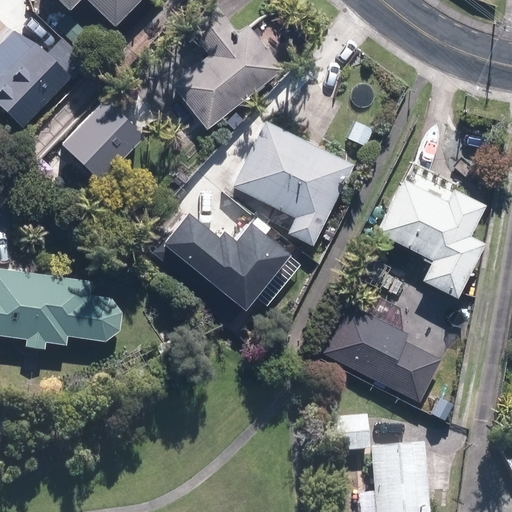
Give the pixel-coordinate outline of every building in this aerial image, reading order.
[(70,0),(101,30),(131,0),(42,0),(56,14),(69,0),(70,0)] [(199,132),(277,71),(242,26),(230,35),(213,14),(203,2),(174,25),(201,58),(163,87),(199,132)] [(41,57),(22,39),(0,62),(0,115),(15,129),(79,61),(57,40),(52,46),(41,57)] [(89,185),(132,140),(94,103),(51,148),(89,185)] [(352,119),(342,138),(362,148),(372,129),(352,119)] [(346,166),(256,121),(223,187),(287,219),(279,234),(305,247),(346,166)] [(447,301),(474,245),(459,238),(474,207),(440,191),(434,203),(392,182),(366,237),(421,263),(411,284),(447,301)] [(174,216),(149,246),(231,313),(277,258),(235,224),(220,242),(209,232),(203,239),(194,232),(174,216)] [(0,337),(20,341),(19,348),(38,350),(39,343),(60,346),(61,337),(97,342),(113,331),(115,314),(103,299),(82,296),(84,284),(0,272),(0,337)] [(311,352),(412,404),(434,362),(396,342),(399,336),(337,303),(311,352)] [(361,416),(325,419),(328,455),(364,452),(361,416)] [(420,511),(418,478),(415,447),(364,452),(368,496),(353,497),(354,511),(420,511)]
